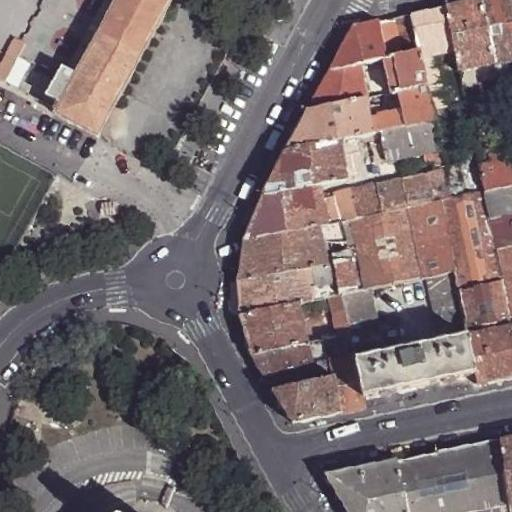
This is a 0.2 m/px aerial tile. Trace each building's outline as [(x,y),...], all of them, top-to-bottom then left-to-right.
[(0,0),(0,86),(98,139),(174,0),(0,0)] [(511,0),(484,0),(479,1),(496,78),(498,90),(510,87),(505,63),(511,61),(511,0)] [(473,69),(479,68),(482,81),(496,78),(479,1),(457,6),(445,9),(461,86),(475,83),(473,69)] [(443,168),(450,199),(484,192),(480,175),(455,180),(440,109),(443,109),(432,58),(436,57),(445,100),(446,107),(465,104),(461,86),(445,9),(422,13),(410,16),(433,123),(439,148),(443,168)] [(303,123),(288,151),(344,140),(378,133),(433,123),(410,16),(399,18),(379,22),(354,27),(344,46),(328,77),(303,123)] [(375,157),(383,156),(384,159),(439,148),(433,123),(378,133),(379,140),(371,142),(375,157)] [(484,131),(488,154),(476,157),(480,175),(484,192),(511,186),(511,153),(506,126),(484,131)] [(322,198),(319,185),(348,179),(344,140),(288,151),(281,165),(265,196),(251,226),(245,241),(318,226),(439,201),(450,199),(443,168),(333,191),(333,195),(322,198)] [(511,232),(511,186),(484,192),(493,237),(511,232)] [(511,326),(493,237),(484,192),(450,199),(439,201),(454,274),(468,339),(511,330),(511,326)] [(322,242),(357,243),(367,291),(427,279),(454,274),(439,201),(318,226),(322,242)] [(349,252),(325,257),(322,242),(318,226),(245,241),(243,255),(239,280),(308,266),(326,263),(335,261),(343,297),(358,294),(367,291),(357,243),(348,245),(349,252)] [(511,232),(493,237),(511,326),(511,232)] [(240,299),(241,318),(300,306),(330,299),(343,297),(335,261),(326,263),(308,266),(239,280),(240,299)] [(377,318),(348,324),(351,338),(353,344),(356,359),(357,362),(365,400),(377,398),(412,390),(447,383),(477,377),(468,339),(454,274),(427,279),(441,345),(386,356),(377,318)] [(348,324),(343,297),(330,299),(339,340),(351,338),(348,324)] [(300,306),(241,318),(247,337),(252,356),(309,346),(300,306)] [(511,380),(511,330),(468,339),(477,377),(479,387),(502,382),(511,380)] [(353,344),(351,338),(339,340),(327,342),(328,348),(353,344)] [(327,342),(309,346),(252,356),(257,364),(269,384),(274,392),(317,384),(315,372),(332,369),(331,364),(328,348),(327,342)] [(335,381),(343,415),(353,413),(367,410),(365,400),(357,362),(356,359),(331,364),(332,369),(335,381)] [(294,425),(343,415),(335,381),(317,384),(274,392),(289,417),(294,425)] [(511,511),(511,438),(500,441),(509,511),(511,511)] [(509,511),(500,441),(395,463),(404,511),(509,511)] [(404,511),(395,463),(327,477),(348,511),(404,511)]
